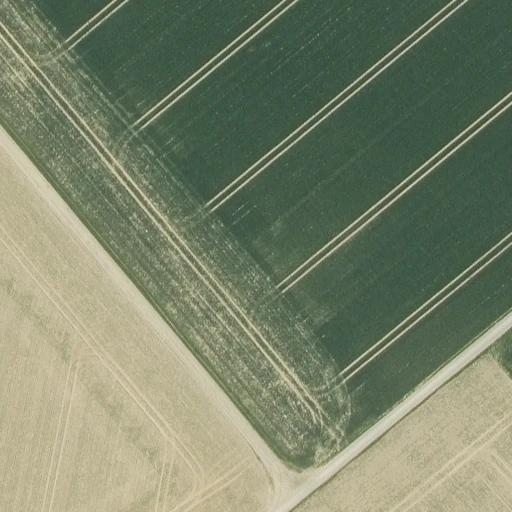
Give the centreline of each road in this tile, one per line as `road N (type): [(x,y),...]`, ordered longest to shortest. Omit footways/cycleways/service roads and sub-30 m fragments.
road 1 (track): [(298,497),(0,115)]
road 2 (track): [(511,321),(281,511)]
